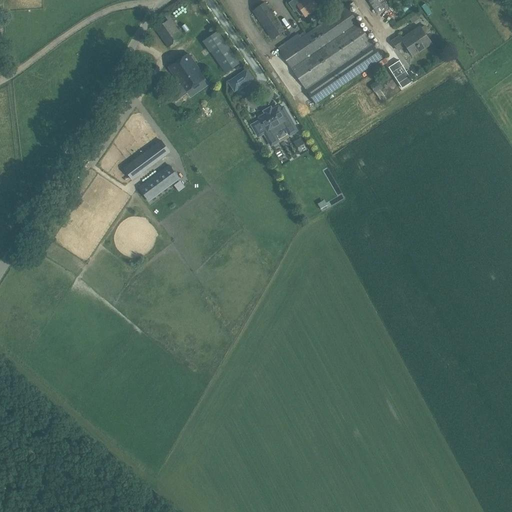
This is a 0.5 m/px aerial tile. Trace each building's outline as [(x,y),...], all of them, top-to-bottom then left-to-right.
[(283,32),(285,31),(265,1),(252,11),(271,40),(272,39),(274,43),(285,35),(283,32)] [(377,4),(371,7),(378,20),(384,17),(377,4)] [(307,24),(321,14),(317,8),(303,18),(307,24)] [(168,48),(184,37),(168,12),(162,16),(166,22),(155,29),(168,48)] [(355,24),(347,29),(351,34),(359,29),(355,24)] [(391,41),(398,51),(407,45),(414,56),(431,44),(420,27),(403,38),(400,34),(391,41)] [(217,31),(203,41),(225,74),(240,63),(217,31)] [(307,94),(367,56),(361,47),(369,42),(363,33),(353,40),(358,48),(316,75),(311,78),(312,80),(302,87),(307,94)] [(205,78),(189,54),(169,68),(185,92),(205,78)] [(281,58),(269,65),(287,96),(300,88),(281,58)] [(408,67),(394,73),(404,90),(417,83),(408,67)] [(241,88),(248,83),(242,74),(229,82),(235,90),(240,87),(241,88)] [(373,82),(368,86),(372,92),(377,89),(373,82)] [(168,92),(175,102),(182,97),(175,88),(168,92)] [(377,100),(384,108),(389,105),(382,96),(377,100)] [(265,112),(265,113),(260,116),(261,118),(251,124),(257,133),(262,130),(269,142),(277,138),(272,130),(283,124),(287,132),(295,128),(282,106),(278,108),(277,106),(271,110),(271,108),(265,112)] [(170,153),(161,141),(124,169),(133,181),(170,153)] [(80,181),(91,167),(83,161),(72,175),(80,181)] [(180,179),(169,165),(139,187),(149,202),(180,179)]
